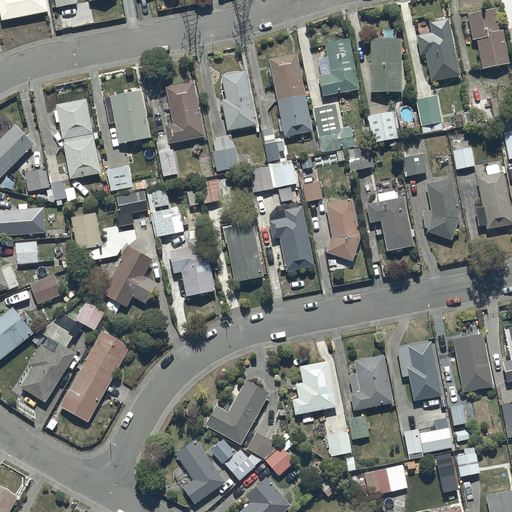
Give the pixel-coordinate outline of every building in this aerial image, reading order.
[(48,15),(44,0),(0,0),(0,16),(1,24),(48,15)] [(77,6),(75,0),(54,0),(56,10),(77,6)] [(500,33),(495,11),(467,17),(472,43),(476,42),(482,72),(510,66),(503,33),(500,33)] [(460,78),(449,21),(429,25),(431,35),(416,38),(420,58),(425,57),(430,84),(460,78)] [(401,96),(402,41),(393,41),(394,32),(383,32),(383,41),(370,41),(370,96),(401,96)] [(359,91),(349,42),(324,46),(330,76),(318,78),(322,99),(359,91)] [(313,134),(297,56),(268,62),(269,66),(267,67),(269,79),(272,79),(280,121),(278,121),(280,134),(283,133),(284,140),(313,134)] [(257,128),(245,73),(221,77),(225,101),(221,101),(227,134),(257,128)] [(204,140),(193,84),(165,90),(173,126),(164,128),(168,147),(204,140)] [(150,140),(141,93),(104,100),(109,126),(115,125),(118,146),(150,140)] [(442,124),(437,98),(416,102),(423,136),(443,132),(441,124),(442,124)] [(492,99),(469,104),(474,125),(496,120),(494,114),(499,113),(497,100),(492,101),(492,99)] [(101,176),(86,101),(55,108),(56,112),(54,113),(56,125),(59,125),(70,182),(101,176)] [(356,151),(351,128),(341,130),(335,106),(313,110),(322,155),(345,150),(350,174),(372,169),(368,148),(356,151)] [(398,140),(392,113),(368,118),(373,146),(389,143),(390,148),(397,146),(395,141),(398,140)] [(0,181),(34,147),(14,127),(0,141),(0,181)] [(280,162),(272,130),(262,132),(266,146),(265,146),(269,164),(280,162)] [(511,160),(511,132),(503,135),(509,161),(511,160)] [(168,147),(165,137),(163,137),(162,133),(153,135),(164,179),(178,176),(172,151),(170,152),(169,147),(168,147)] [(231,136),(212,140),(215,153),(210,154),(214,175),(239,170),(235,149),(233,149),(231,136)] [(408,146),(409,154),(426,151),(424,143),(408,146)] [(300,156),(299,146),(285,149),(287,158),(300,156)] [(475,168),(472,149),(452,153),(456,172),(475,168)] [(427,174),(423,155),(401,159),(405,179),(427,174)] [(292,164),(270,169),(269,167),(247,172),(253,196),(297,186),(292,164)] [(500,176),(498,166),(485,168),(487,178),(477,180),(483,209),(475,211),(478,229),(486,228),(487,233),(511,227),(511,214),(503,175),(500,176)] [(133,194),(128,168),(107,172),(111,194),(118,192),(118,194),(119,194),(120,196),(133,194)] [(50,190),(46,171),(24,175),(28,194),(50,190)] [(63,181),(50,184),(54,203),(57,203),(57,207),(62,206),(61,201),(67,200),(63,181)] [(460,220),(452,181),(426,187),(431,212),(422,214),(424,230),(427,231),(426,234),(452,243),(460,220)] [(221,202),(218,182),(198,185),(202,206),(207,205),(208,207),(214,206),(213,204),(221,202)] [(322,200),(319,183),(302,187),(305,203),(322,200)] [(166,190),(152,193),(154,209),(169,207),(166,190)] [(199,206),(196,190),(186,192),(189,209),(199,206)] [(150,212),(146,193),(116,198),(120,216),(116,217),(118,228),(134,225),(132,215),(150,212)] [(378,204),(366,206),(370,226),(381,224),(387,254),(415,248),(404,199),(396,200),(395,193),(377,196),(378,204)] [(361,240),(352,201),(325,207),(332,239),(326,255),(352,264),(361,240)] [(0,238),(45,236),(44,210),(27,211),(27,205),(18,206),(18,212),(0,213),(0,238)] [(177,208),(149,214),(155,240),(184,233),(180,215),(179,215),(177,208)] [(302,208),(284,212),(286,220),(269,224),(272,242),(279,240),(286,275),(315,269),(302,208)] [(96,215),(71,220),(77,253),(102,249),(96,215)] [(263,280),(253,223),(224,230),(234,285),(263,280)] [(216,293),(204,240),(202,240),(200,231),(189,233),(190,242),(187,243),(188,249),(169,254),(173,276),(181,275),(186,299),(216,293)] [(38,265),(37,244),(15,245),(16,267),(38,265)] [(152,262),(129,249),(102,297),(110,301),(104,311),(115,317),(121,306),(127,309),(133,299),(145,306),(156,286),(143,278),(152,262)] [(0,293),(9,290),(0,268),(0,293)] [(62,296),(57,282),(32,293),(38,307),(62,296)] [(105,314),(86,303),(76,322),(95,333),(105,314)] [(0,361),(33,337),(12,308),(0,318),(0,361)] [(77,325),(68,319),(64,324),(57,319),(53,325),(70,336),(77,325)] [(511,356),(511,361),(503,363),(507,381),(511,379),(511,326),(506,328),(511,356)] [(130,348),(101,333),(83,366),(80,365),(77,370),(80,371),(59,410),(88,426),(130,348)] [(483,335),(452,340),(463,393),(493,387),(483,335)] [(431,341),(408,346),(412,367),(407,368),(414,401),(442,395),(431,341)] [(76,356),(59,345),(54,354),(41,346),(27,368),(32,370),(20,390),(46,406),(76,356)] [(360,391),(350,393),(354,410),(392,402),(382,357),(354,363),(360,391)] [(327,359),(299,365),(303,387),(291,389),(296,413),(336,405),(327,359)] [(215,405),(205,425),(241,444),(268,394),(244,381),(228,411),(215,405)] [(511,402),(503,404),(510,438),(511,437),(511,402)] [(466,426),(462,407),(451,409),(454,428),(466,426)] [(365,418),(348,421),(352,441),(369,439),(365,418)] [(447,428),(419,434),(423,452),(451,446),(447,428)] [(468,431),(455,434),(457,444),(470,441),(468,431)] [(266,461),(281,448),(256,433),(247,449),(266,461)] [(352,454),(348,434),(326,439),(330,459),(352,454)] [(194,480),(183,487),(195,504),(226,482),(195,439),(175,454),(194,480)] [(224,440),(213,450),(240,480),(256,466),(241,449),(236,454),(224,440)] [(281,448),(266,461),(279,475),(294,462),(281,448)] [(475,453),(457,457),(461,477),(479,473),(475,453)] [(354,458),(345,460),(348,473),(356,472),(354,458)] [(403,466),(364,475),(370,498),(408,489),(403,466)] [(347,482),(337,472),(319,489),(328,499),(347,482)] [(239,511),(282,511),(290,505),(265,478),(245,496),(250,502),(239,511)] [(456,490),(445,482),(438,491),(449,499),(456,490)] [(0,511),(11,511),(18,500),(0,489),(0,511)] [(511,511),(511,491),(486,497),(489,511),(511,511)]
